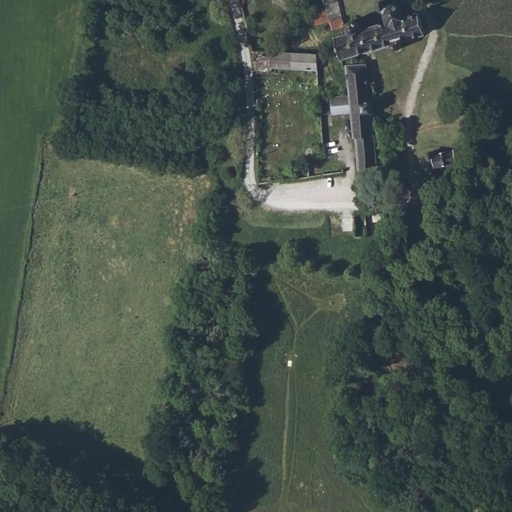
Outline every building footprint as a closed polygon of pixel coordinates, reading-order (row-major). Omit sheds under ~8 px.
[(325,0),(333,25),(346,21),(339,0),(325,0)] [(341,54),(388,42),(389,48),(400,45),(398,39),(425,31),(419,10),(403,15),(399,0),(391,0),(390,1),(388,2),(382,0),(381,0),(378,5),(385,9),(388,19),(360,26),(359,24),(356,21),(352,21),(350,23),(350,26),(351,29),(336,33),(341,54)] [(243,7),(256,65),(278,67),(277,64),(272,47),(264,47),(256,4),(244,5),(243,7)] [(317,25),(330,20),(325,6),(312,11),(317,25)] [(277,64),(302,67),(303,50),(272,47),(277,64)] [(302,67),(316,68),(317,51),(303,50),(302,67)] [(355,131),(359,163),(376,161),(371,117),(370,108),(365,61),(346,63),(349,95),(351,110),(352,119),(353,132),(355,131)] [(351,110),(349,95),(330,96),(332,111),(351,110)] [(452,143),(433,148),(430,148),(428,149),(427,152),(428,154),(431,155),(432,155),(434,160),(455,155),(452,143)] [(366,229),(363,209),(350,211),(353,231),(366,229)]
